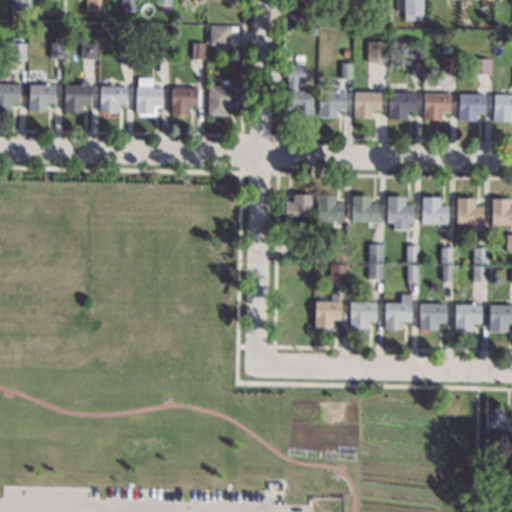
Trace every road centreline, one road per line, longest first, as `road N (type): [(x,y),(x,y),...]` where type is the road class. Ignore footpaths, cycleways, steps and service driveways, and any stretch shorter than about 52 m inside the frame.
road 1 (residential): [(511,166),(0,157)]
road 2 (residential): [(260,369),(266,0)]
road 3 (residential): [(511,372),(260,369)]
